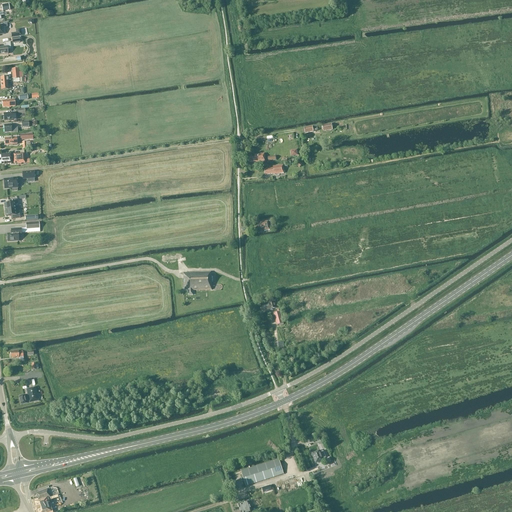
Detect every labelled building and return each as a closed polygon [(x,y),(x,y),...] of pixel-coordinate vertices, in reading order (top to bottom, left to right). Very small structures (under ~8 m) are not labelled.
[(0,19),(1,19),(1,16),(7,15),(6,12),(9,12),(8,8),(10,8),(10,5),(3,6),(3,8),(2,8),(3,12),(0,12),(0,19)] [(11,34),(12,38),(22,36),(21,29),(16,30),(16,33),(11,34)] [(0,47),(0,54),(7,54),(7,50),(11,49),(10,43),(4,43),(4,47),(0,47)] [(29,159),(25,159),(24,154),(13,154),(13,155),(11,155),(11,154),(1,155),(1,165),(11,164),(11,163),(14,163),(14,164),(30,163),(29,159)] [(256,162),(259,162),(265,161),(264,154),(254,155),(254,157),(249,158),(249,163),(256,162)] [(273,167),(274,168),(264,169),(265,175),(274,174),(284,173),(283,166),(273,167)] [(11,179),(4,180),(4,189),(17,188),(17,178),(11,179)] [(4,204),(4,211),(18,209),(17,199),(8,200),(9,203),(4,204)] [(18,209),(4,211),(5,217),(10,216),(11,219),(20,218),(18,209)] [(269,230),(269,226),(272,226),(271,221),(267,222),(260,223),(260,228),(263,227),(264,231),(269,230)] [(7,240),(8,242),(18,241),(18,236),(21,236),(21,229),(11,229),(11,234),(7,234),(7,236),(6,237),(7,239),(7,240)] [(211,290),(210,272),(183,273),(184,291),(211,290)] [(269,305),(260,307),(261,312),(276,308),(274,302),(268,303),(269,305)] [(274,314),(277,326),(284,324),(280,312),(281,312),(281,310),(278,311),(279,313),(274,314)] [(23,360),(23,357),(23,352),(18,352),(10,352),(11,358),(19,358),(19,361),(23,360)] [(29,403),(38,401),(35,387),(26,390),(28,398),(27,399),(26,395),(19,397),(21,405),(28,403),(29,403)] [(321,445),(323,449),(326,447),(322,437),(317,439),(319,445),(321,445)] [(320,451),(312,454),(316,464),(324,460),(323,459),(326,458),(323,451),(320,452),(320,451)] [(279,459),(256,466),(241,471),(246,486),(283,474),(279,459)] [(37,511),(48,511),(48,510),(50,510),(49,506),(47,507),(44,500),(50,498),(47,489),(36,493),(38,501),(36,501),(34,502),(37,511)] [(251,511),(248,501),(238,505),(240,511),(251,511)]
